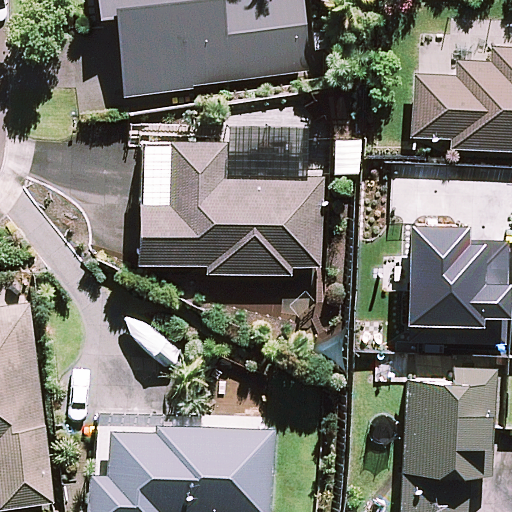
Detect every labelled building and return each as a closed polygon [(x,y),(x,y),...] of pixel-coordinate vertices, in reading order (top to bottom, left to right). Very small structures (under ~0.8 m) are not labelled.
[(303,0),(97,0),(98,9),(114,8),(124,91),(311,70),(303,0)] [(453,68),(429,66),(414,65),(410,133),(449,135),(448,144),(511,147),(511,43),(491,42),(490,54),(454,51),(453,68)] [(302,178),(303,120),(226,118),(226,135),(140,133),(138,199),(137,258),(204,260),(204,269),(319,272),(321,178),(302,178)] [(364,135),(332,134),(330,170),(362,171),(364,135)] [(511,233),(410,230),(406,326),(511,330),(511,233)] [(27,300),(0,302),(0,509),(50,504),(27,300)] [(494,365),(475,364),(407,359),(396,511),(465,511),(467,490),(486,491),(494,365)] [(262,511),(266,426),(107,419),(105,475),(82,474),(80,511),(262,511)]
